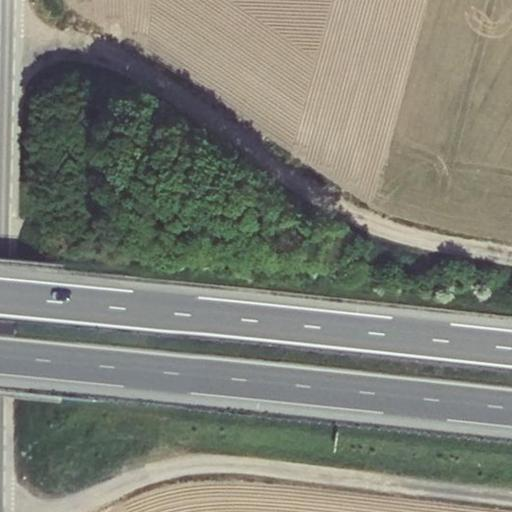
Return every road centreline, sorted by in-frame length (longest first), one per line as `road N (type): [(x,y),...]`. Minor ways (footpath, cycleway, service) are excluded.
road 1 (track): [(511,255),(412,238),(333,209),(223,123),(134,68),(55,47),(0,47)]
road 2 (motorway): [(0,355),(511,408)]
road 3 (motorway): [(511,348),(0,296)]
road 4 (track): [(50,511),(172,471),(226,465),(511,500)]
